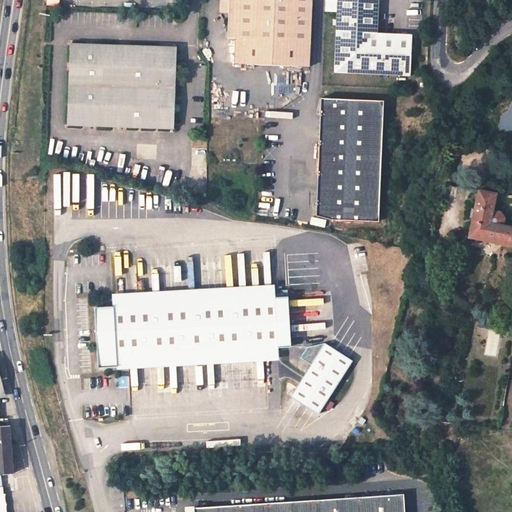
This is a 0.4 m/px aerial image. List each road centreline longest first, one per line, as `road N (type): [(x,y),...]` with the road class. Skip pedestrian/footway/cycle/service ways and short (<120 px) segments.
road 1 (unknown): [(423,511),(407,482),(384,476),(169,504)]
road 2 (primary): [(53,511),(0,312)]
road 3 (tertiary): [(440,0),(439,63),(451,72),(511,26)]
road 4 (unknown): [(446,235),(467,164),(511,138)]
